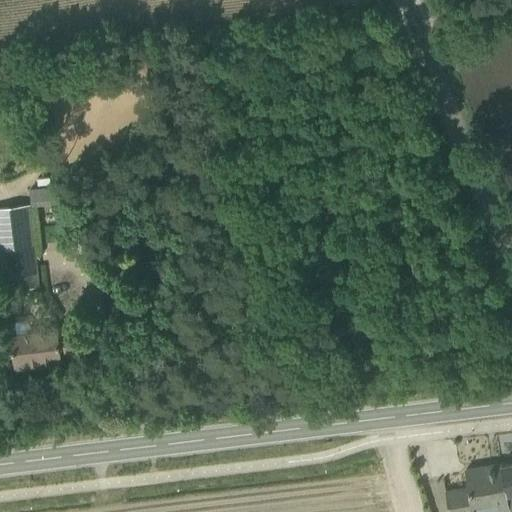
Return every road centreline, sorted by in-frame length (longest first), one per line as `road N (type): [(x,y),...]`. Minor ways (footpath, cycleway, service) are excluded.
road 1 (secondary): [(0,465),(511,404)]
road 2 (unclassified): [(511,273),(396,0)]
